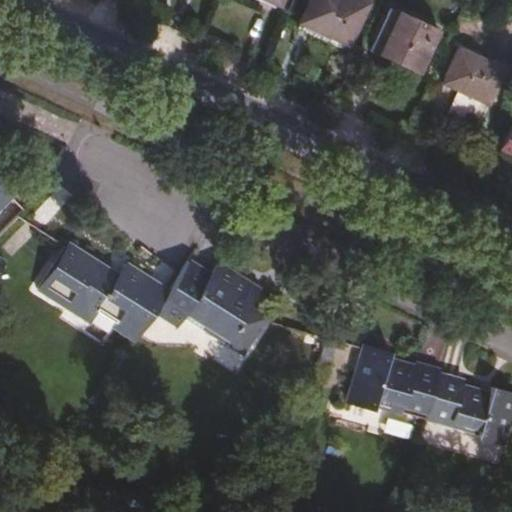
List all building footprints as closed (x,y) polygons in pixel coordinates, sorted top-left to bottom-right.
[(259,0),(276,8),(280,0),(259,0)] [(347,49),(365,10),(344,0),(314,0),(302,27),(347,49)] [(408,100),(428,57),(381,35),(359,78),(408,100)] [(485,111),(500,78),(456,59),(442,91),(485,111)] [(503,152),(511,156),(511,134),(503,152)] [(0,201),(11,190),(0,178),(0,201)] [(171,287),(125,258),(117,272),(96,260),(97,257),(66,238),(36,286),(89,320),(107,293),(126,305),(114,324),(138,340),(171,287)] [(212,276),(189,261),(158,312),(181,327),(189,313),(230,340),(232,336),(251,347),(270,318),(252,307),(261,291),(218,264),(212,276)] [(509,444),(511,431),(511,388),(496,384),(495,393),(469,385),(471,379),(445,373),(448,365),(421,358),(421,361),(393,356),(396,346),(369,341),(355,393),(381,399),(384,388),(413,396),(415,389),(438,396),(435,404),(460,411),(458,418),(485,425),(482,437),(509,444)]
